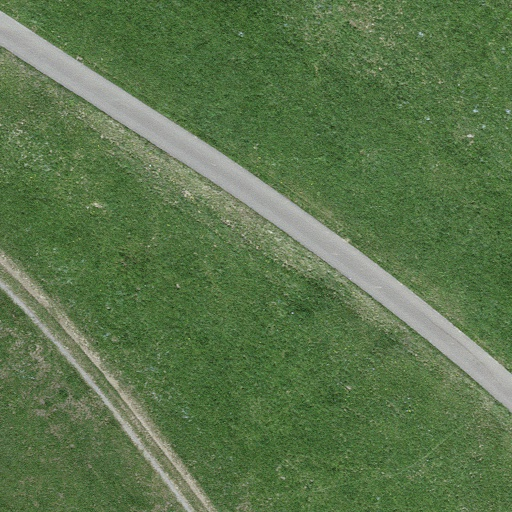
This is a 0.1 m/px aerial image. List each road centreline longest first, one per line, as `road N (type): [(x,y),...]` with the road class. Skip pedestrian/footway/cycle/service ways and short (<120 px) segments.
road 1 (unclassified): [(0,17),(303,221),(511,393)]
road 2 (track): [(203,511),(105,371),(0,269)]
